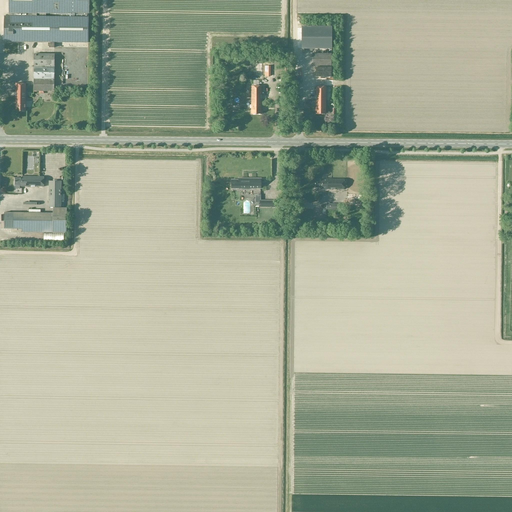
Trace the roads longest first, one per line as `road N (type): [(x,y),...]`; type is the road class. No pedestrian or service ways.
road 1 (secondary): [(0,139),(511,144)]
road 2 (track): [(0,253),(74,253),(77,140)]
